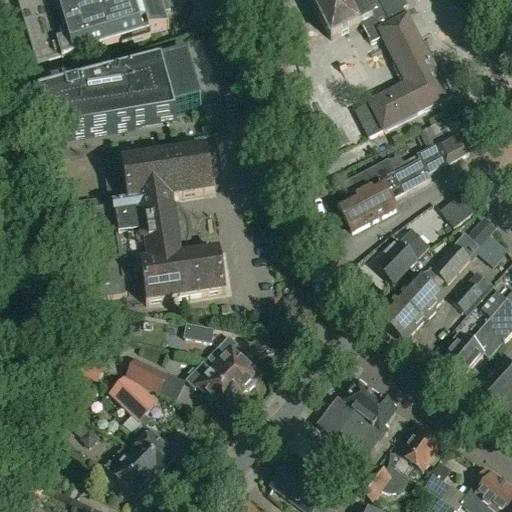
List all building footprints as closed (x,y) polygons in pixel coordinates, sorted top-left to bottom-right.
[(150,37),(168,32),(158,0),(72,0),(74,4),(46,12),(62,64),(121,46),(122,49),(151,41),(150,37)] [(367,142),(382,135),(382,136),(383,136),(383,135),(451,100),(448,94),(427,52),(423,54),(406,21),(407,20),(403,12),(407,10),(402,0),(307,0),(330,44),(358,29),(371,22),(378,35),(395,68),(392,70),(402,90),(369,107),(368,106),(367,107),(368,108),(353,115),(367,142)] [(136,134),(135,129),(145,126),(144,125),(152,122),(153,123),(155,123),(155,122),(163,120),(163,121),(202,111),(186,54),(72,84),(73,87),(31,98),(35,110),(36,110),(37,115),(36,116),(45,148),(136,134)] [(390,205),(430,185),(427,180),(468,158),(458,137),(438,147),(429,130),(418,136),(427,154),(392,172),(388,164),(344,186),(352,201),(337,209),(351,237),(395,215),(390,205)] [(109,210),(77,215),(91,305),(125,300),(121,274),(140,271),(146,309),(225,297),(219,257),(179,263),(170,204),(213,197),(206,155),(103,170),(109,210)] [(70,200),(64,163),(49,166),(55,203),(70,200)] [(460,200),(440,215),(453,232),(472,218),(460,200)] [(478,252),(496,233),(484,222),(466,241),(478,252)] [(383,258),(386,260),(375,271),(393,289),(429,252),(411,234),(398,248),(396,245),(383,258)] [(453,250),(443,261),(458,275),(468,264),(459,256),(453,250)] [(458,275),(443,261),(431,275),(446,289),(458,275)] [(451,306),(466,319),(492,291),(476,278),(451,306)] [(377,322),(388,332),(400,320),(401,320),(410,309),(411,310),(418,302),(416,301),(427,289),(416,279),(377,322)] [(433,312),(442,303),(427,289),(416,301),(418,302),(411,310),(410,309),(401,320),(400,320),(388,332),(403,346),(426,320),(428,322),(435,314),(433,312)] [(470,346),(482,358),(482,359),(487,364),(511,335),(511,308),(507,304),(470,346)] [(163,338),(210,347),(213,333),(152,321),(152,326),(165,328),(163,338)] [(462,381),(482,359),(482,358),(470,346),(459,337),(448,349),(452,352),(442,363),(462,381)] [(231,354),(230,355),(221,347),(212,356),(221,365),(214,372),(222,379),(240,397),(243,394),(248,394),(254,387),(254,382),(257,379),(231,354)] [(98,384),(103,373),(83,364),(77,374),(98,384)] [(168,381),(137,366),(128,384),(160,399),(168,381)] [(210,376),(202,367),(185,385),(194,394),(197,390),(222,415),(240,397),(222,379),(214,372),(210,376)] [(495,412),(491,415),(511,435),(511,375),(483,408),(487,405),(495,412)] [(357,385),(343,403),(382,431),(395,413),(377,400),(357,385)] [(138,426),(147,416),(128,399),(119,409),(138,426)] [(382,431),(343,403),(340,401),(317,431),(351,456),(352,455),(363,464),(386,434),(382,431)] [(63,424),(79,442),(87,435),(71,417),(63,424)] [(161,481),(164,480),(169,475),(169,472),(178,463),(151,436),(150,437),(144,431),(135,440),(141,447),(131,457),(158,483),(161,481)] [(397,459),(400,462),(393,472),(405,481),(413,471),(422,477),(442,448),(420,432),(407,450),(404,448),(397,459)] [(158,483),(131,457),(128,460),(122,454),(105,472),(111,478),(111,479),(135,502),(156,481),(158,483)] [(366,464),(342,497),(351,504),(356,497),(371,508),(390,482),(366,464)] [(299,511),(313,511),(326,496),(287,467),(270,490),(299,511)] [(452,474),(445,484),(464,499),(472,488),(452,474)] [(476,486),(459,509),(462,511),(511,511),(511,493),(491,478),(490,479),(484,474),(475,486),(476,486)] [(450,491),(432,479),(423,494),(440,505),(450,491)] [(24,486),(10,511),(33,511),(42,495),(24,486)]
